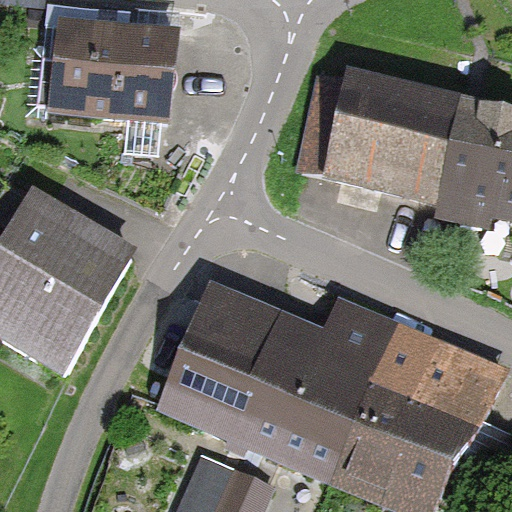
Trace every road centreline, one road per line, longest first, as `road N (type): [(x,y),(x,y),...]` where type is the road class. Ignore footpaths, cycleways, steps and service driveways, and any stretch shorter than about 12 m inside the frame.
road 1 (residential): [(56,511),(66,473),(135,330),(200,233),(229,208)]
road 2 (residential): [(229,208),(511,350)]
road 3 (residential): [(297,2),(289,55),(229,208)]
